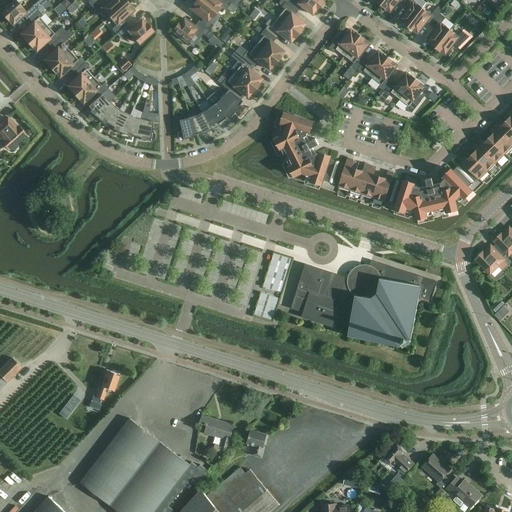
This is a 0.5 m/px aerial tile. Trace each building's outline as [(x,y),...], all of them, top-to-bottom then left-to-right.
[(22,16),(26,20),(37,10),(39,9),(42,6),(38,1),(25,13),(21,9),(21,8),(14,0),(9,5),(7,5),(4,7),(4,9),(1,13),(4,16),(4,17),(8,21),(8,20),(12,25),(22,16)] [(91,0),(88,3),(92,8),(101,0),(91,0)] [(108,17),(109,17),(126,2),(125,1),(123,0),(110,0),(107,3),(104,0),(101,0),(92,8),(97,13),(102,8),(106,12),(105,13),(109,16),(108,17)] [(214,13),(215,13),(197,0),(196,0),(193,4),(194,4),(190,9),(201,17),(197,22),(209,31),(213,26),(207,21),(211,17),(214,13)] [(197,0),(215,13),(214,13),(218,9),(217,9),(221,4),(226,8),(230,3),(225,0),(197,0)] [(225,0),(230,3),(236,8),(242,0),(225,0)] [(284,9),(277,18),(297,33),(304,24),(293,16),(297,11),(282,0),(280,0),(279,2),(279,4),(282,7),(281,7),(284,9)] [(282,0),(297,11),(300,6),(311,15),(315,10),(318,6),(319,6),(322,2),(319,0),(282,0)] [(384,0),(381,5),(385,8),(390,11),(399,1),(403,4),(406,0),(384,0)] [(408,26),(422,8),(418,5),(418,6),(413,2),(415,0),(406,0),(403,4),(408,8),(400,19),(405,23),(404,23),(408,26)] [(126,2),(109,17),(112,21),(113,20),(116,24),(111,29),(116,34),(127,24),(123,20),(133,11),(129,6),(126,2)] [(262,8),(272,16),(276,11),(265,3),(262,8)] [(423,9),(422,8),(408,26),(408,27),(409,26),(413,29),(418,33),(426,22),(431,26),(440,14),(435,10),(430,16),(426,12),(422,9),(423,9)] [(37,10),(26,20),(30,25),(20,34),(28,42),(27,42),(28,43),(46,26),(39,18),(42,15),(37,10)] [(90,23),(96,20),(92,14),(87,18),(90,23)] [(435,48),(436,48),(450,30),(449,30),(445,27),(441,24),(445,18),(440,14),(431,26),(435,29),(427,40),(432,44),(436,47),(435,48)] [(186,42),(193,34),(199,39),(203,35),(209,39),(213,34),(209,31),(197,22),(193,26),(183,18),(179,23),(178,23),(175,27),(175,26),(175,27),(172,31),(176,34),(176,36),(179,39),(181,38),(186,42)] [(267,25),(264,29),(275,38),(279,34),(290,42),(297,33),(297,34),(297,33),(277,18),(274,22),(269,18),(264,23),(267,25)] [(131,29),(127,24),(116,34),(120,39),(128,32),(132,36),(139,44),(144,39),(144,40),(146,40),(149,37),(149,35),(152,32),(149,28),(149,27),(149,28),(145,24),(141,20),(131,29)] [(54,34),(46,26),(28,43),(36,51),(46,42),(50,46),(66,32),(62,27),(54,34)] [(262,37),(256,45),(275,61),(276,61),(275,60),(282,52),(272,43),(275,38),(264,29),(260,35),(262,37)] [(51,68),(51,69),(70,52),(63,44),(73,35),(68,30),(66,32),(50,46),(54,51),(44,60),(51,68)] [(336,50),(345,57),(360,36),(356,33),(356,34),(351,30),(342,41),(338,37),(338,36),(329,48),(334,53),(336,50)] [(450,30),(436,48),(440,51),(445,54),(454,44),(458,47),(458,48),(469,37),(462,32),(458,37),(454,34),(454,33),(450,30)] [(225,44),(229,39),(223,34),(219,39),(225,44)] [(351,66),(356,70),(365,58),(361,55),(369,44),(364,40),(360,37),(361,37),(360,36),(345,57),(353,63),(351,66)] [(246,52),(242,57),(254,66),(257,61),(268,70),(275,61),(256,45),(249,54),(246,52)] [(370,62),(365,58),(356,70),(361,74),(364,71),(372,78),(388,58),(387,58),(383,55),(378,51),(370,62)] [(77,60),(70,52),(51,69),(52,69),(59,77),(69,68),(73,72),(84,62),(80,57),(77,60)] [(127,59),(134,67),(142,60),(135,52),(127,59)] [(241,64),(234,73),(254,88),(261,79),(250,71),(254,66),(242,57),(238,62),(241,64)] [(117,64),(123,71),(130,65),(124,58),(117,64)] [(379,88),(384,92),(393,80),(388,76),(396,66),(392,62),(392,61),(388,58),(372,78),(381,85),(379,88)] [(89,67),(84,62),(73,72),(77,77),(67,86),(74,94),(74,95),(93,78),(86,70),(89,67)] [(199,68),(195,64),(190,69),(195,73),(199,68)] [(133,75),(136,71),(132,67),(128,71),(133,75)] [(195,73),(190,69),(186,73),(190,78),(195,73)] [(138,79),(141,74),(136,71),(133,75),(138,79)] [(190,78),(186,73),(181,76),(184,81),(190,78)] [(220,85),(227,90),(232,94),(236,89),(247,97),(253,88),(254,89),(254,88),(234,73),(227,81),(225,79),(220,85)] [(400,100),(415,79),(415,80),(411,76),(411,77),(406,73),(398,84),(393,80),(384,92),(389,96),(391,93),(400,100)] [(144,82),(146,77),(141,74),(138,79),(144,82)] [(100,86),(93,78),(74,95),(75,95),(82,103),(93,94),(97,98),(101,94),(108,88),(103,83),(100,86)] [(416,80),(415,79),(400,100),(408,106),(406,109),(411,113),(421,101),(420,101),(416,98),(424,87),(419,83),(416,80)] [(220,98),(219,99),(233,113),(240,107),(239,105),(242,101),(232,94),(227,90),(224,94),(220,98)] [(431,92),(428,97),(434,102),(438,97),(431,92)] [(89,112),(97,118),(110,103),(109,102),(104,98),(101,94),(97,98),(88,107),(91,110),(89,112)] [(214,104),(210,107),(221,121),(225,119),(226,120),(233,113),(219,99),(219,100),(214,104)] [(110,103),(97,118),(104,124),(106,123),(110,125),(119,110),(115,107),(110,103)] [(217,124),(221,121),(210,107),(207,109),(201,112),(200,113),(210,130),(218,126),(217,124)] [(470,108),(463,114),(464,115),(456,122),(463,130),(469,124),(466,121),(475,113),(470,108)] [(112,129),(121,133),(129,115),(128,115),(123,112),(119,110),(110,125),(113,127),(112,129)] [(194,116),(190,117),(196,134),(200,133),(201,135),(210,130),(200,113),(195,116),(194,116)] [(312,122),(302,119),(285,113),(284,115),(282,116),(281,120),(282,122),(282,123),(286,125),(283,136),(276,139),(276,141),(276,143),(277,147),(279,147),(280,147),(280,149),(285,147),(292,160),(294,165),(290,167),(291,169),(290,169),(290,171),(292,174),(294,175),(295,177),(302,173),(313,176),(311,181),(313,182),(314,184),(318,185),(319,184),(321,184),(322,180),(327,166),(329,159),(330,157),(320,154),(319,155),(315,154),(312,148),(318,145),(315,139),(309,142),(306,136),(308,132),(309,132),(312,122)] [(130,115),(129,115),(121,133),(130,137),(131,135),(135,136),(140,119),(136,118),(130,115)] [(192,136),(196,134),(190,117),(185,119),(179,120),(178,120),(181,132),(178,132),(177,134),(178,139),(180,140),(192,138),(192,136)] [(23,133),(23,131),(21,128),(19,128),(17,127),(16,128),(7,118),(0,123),(0,138),(2,140),(1,141),(8,149),(10,148),(11,150),(14,150),(17,147),(17,144),(15,143),(24,135),(23,133)] [(145,120),(140,119),(135,136),(140,138),(139,140),(152,141),(154,140),(154,135),(153,133),(151,133),(152,121),(151,121),(145,120)] [(496,120),(491,124),(511,145),(511,128),(506,122),(502,126),(496,120)] [(504,154),(505,153),(511,145),(491,124),(487,128),(493,135),(489,139),(504,154)] [(495,162),(504,154),(489,139),(485,143),(478,137),(474,141),(495,162)] [(476,152),(472,156),(487,171),(495,162),(474,141),(470,145),(476,152)] [(478,179),(479,178),(487,171),(472,156),(468,160),(461,154),(457,158),(461,163),(461,162),(478,179)] [(338,186),(350,190),(356,170),(351,168),(353,160),(347,158),(345,164),(338,185),(338,186)] [(329,159),(327,166),(322,180),(338,185),(345,164),(329,159)] [(453,171),(460,179),(469,187),(477,179),(478,179),(461,162),(461,163),(453,171)] [(350,190),(352,191),(361,194),(371,165),(365,163),(362,172),(356,170),(350,190)] [(376,167),(371,165),(361,194),(373,198),(379,178),(373,176),(376,167)] [(404,181),(403,183),(401,189),(396,204),(395,208),(397,209),(397,211),(401,212),(403,211),(405,212),(407,207),(414,209),(416,219),(418,218),(420,219),(424,218),(425,217),(427,216),(425,211),(445,207),(447,211),(448,211),(450,212),(454,211),(455,210),(455,209),(457,209),(455,200),(460,194),(464,198),(465,196),(465,197),(467,197),(470,194),(470,192),(472,190),(469,187),(460,179),(453,171),(452,170),(444,177),(445,178),(440,183),(440,184),(433,185),(432,178),(425,180),(427,187),(420,188),(413,186),(414,184),(404,181)] [(373,198),(382,201),(384,201),(391,179),(392,179),(394,173),(388,171),(385,179),(379,178),(373,198)] [(396,204),(401,189),(403,183),(392,179),(391,179),(384,201),(385,201),(396,204)] [(494,241),(496,243),(506,254),(508,256),(511,252),(511,227),(510,229),(509,228),(502,234),(501,235),(498,235),(496,237),(496,240),(494,241)] [(502,258),(506,254),(496,243),(492,247),(490,246),(484,252),(482,253),(479,253),(477,255),(477,258),(476,260),(490,274),(498,266),(504,260),(502,258)] [(274,254),(263,287),(281,293),(292,260),(274,254)] [(389,344),(394,345),(409,348),(412,332),(414,327),(413,327),(415,318),(415,319),(414,319),(417,310),(416,310),(419,301),(418,301),(417,301),(418,299),(430,303),(437,282),(371,260),(368,268),(366,268),(364,268),(361,268),(359,269),(357,269),(355,271),(354,272),(352,274),(351,277),(350,279),(305,264),(290,309),(303,313),(301,317),(333,328),(334,323),(349,328),(348,336),(359,338),(363,339),(363,340),(372,340),(372,341),(371,341),(380,342),(380,343),(389,343),(389,344)] [(261,293),(254,315),(272,321),(279,299),(261,293)] [(11,358),(0,369),(0,388),(21,368),(11,358)] [(99,404),(101,399),(103,400),(107,389),(113,391),(119,375),(117,374),(117,373),(113,371),(112,373),(106,371),(103,379),(102,379),(96,396),(93,395),(91,401),(99,404)] [(75,396),(79,402),(87,396),(83,390),(75,396)] [(207,425),(205,433),(223,438),(221,446),(215,444),(213,451),(222,454),(224,447),(227,448),(234,426),(202,416),(200,423),(207,425)] [(118,511),(171,511),(173,511),(169,507),(191,478),(197,483),(207,470),(200,465),(198,467),(192,462),(190,465),(130,419),(81,483),(118,511)] [(263,447),(266,435),(265,435),(265,436),(258,434),(258,433),(251,431),(250,431),(247,443),(255,445),(252,455),(261,458),(264,447),(263,447)] [(405,473),(414,464),(404,455),(406,453),(394,443),(382,456),(393,466),(395,464),(405,473)] [(449,480),(444,476),(450,470),(433,455),(422,466),(438,481),(436,484),(441,489),(449,480)] [(270,511),(279,505),(250,470),(245,474),(240,467),(206,496),(200,489),(179,511),(270,511)] [(460,506),(463,502),(470,508),(481,495),(464,480),(462,483),(456,477),(447,488),(457,497),(453,500),(460,506)] [(65,511),(49,497),(34,511),(65,511)]
